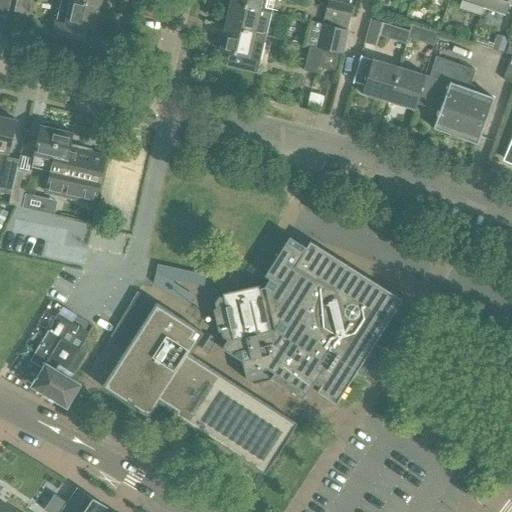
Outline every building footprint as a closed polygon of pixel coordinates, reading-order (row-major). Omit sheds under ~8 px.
[(0,0),(0,10),(7,12),(10,0),(0,0)] [(16,0),(14,12),(29,15),(32,0),(16,0)] [(229,0),(229,3),(271,13),(273,0),(229,0)] [(509,3),(511,4),(511,0),(485,0),(483,5),(505,12),(504,14),(505,15),(509,3)] [(99,7),(70,1),(64,24),(59,22),(57,34),(78,39),(81,28),(94,31),(99,7)] [(328,1),(322,24),(346,30),(351,6),(328,1)] [(229,3),(224,26),(265,36),(271,13),(229,3)] [(407,37),(410,29),(383,22),(383,24),(371,20),(364,43),(376,47),(379,36),(405,44),(407,37)] [(346,30),(322,24),(316,49),(341,54),(346,30)] [(411,24),(410,29),(407,37),(433,45),(437,31),(411,24)] [(265,36),(224,26),(218,51),(228,53),(225,67),(257,74),(265,36)] [(341,54),(316,49),(308,47),(303,71),(316,73),(317,66),(337,71),(341,54)] [(440,116),(435,130),(449,135),(450,132),(458,135),(457,138),(479,146),(496,99),(468,89),(475,68),(429,54),(423,73),(411,110),(414,111),(416,103),(439,112),(438,116),(440,116)] [(361,95),(386,102),(396,66),(372,59),(361,95)] [(386,102),(411,110),(423,73),(396,66),(386,102)] [(0,117),(0,152),(8,154),(15,121),(0,117)] [(105,156),(76,149),(68,147),(71,133),(41,126),(31,167),(50,172),(46,189),(80,197),(79,201),(94,205),(105,156)] [(0,192),(10,195),(16,168),(18,160),(6,157),(0,185),(0,192)] [(16,168),(10,195),(8,204),(14,205),(22,207),(30,171),(16,168)] [(215,309),(212,309),(218,332),(220,332),(221,337),(226,340),(224,343),(221,348),(221,349),(242,363),(246,380),(251,383),(252,384),(269,381),(270,379),(303,399),(313,383),(319,387),(316,392),(335,404),(354,376),(355,373),(363,378),(371,365),(382,348),(374,344),(376,340),(401,300),(309,241),(305,247),(288,237),(264,276),(269,279),(264,287),(259,288),(259,285),(221,294),(222,296),(218,297),(214,303),(215,309)] [(171,280),(173,268),(157,265),(153,284),(168,294),(170,281),(171,280)] [(141,309),(148,299),(138,293),(132,303),(141,309)] [(155,306),(102,390),(129,408),(149,419),(159,404),(162,404),(174,412),(175,414),(174,416),(198,433),(223,448),(265,475),(280,455),(297,425),(189,357),(202,335),(155,306)] [(75,316),(62,307),(57,315),(71,323),(75,316)] [(47,317),(54,321),(57,315),(50,311),(47,317)] [(41,369),(37,377),(36,376),(30,386),(43,394),(43,395),(52,401),(53,400),(66,408),(67,406),(80,384),(71,378),(86,352),(80,348),(88,334),(71,323),(57,315),(54,321),(53,322),(50,327),(29,361),(41,369)] [(50,327),(53,322),(44,317),(41,322),(50,327)] [(109,511),(106,510),(107,509),(77,488),(60,511),(109,511)]
